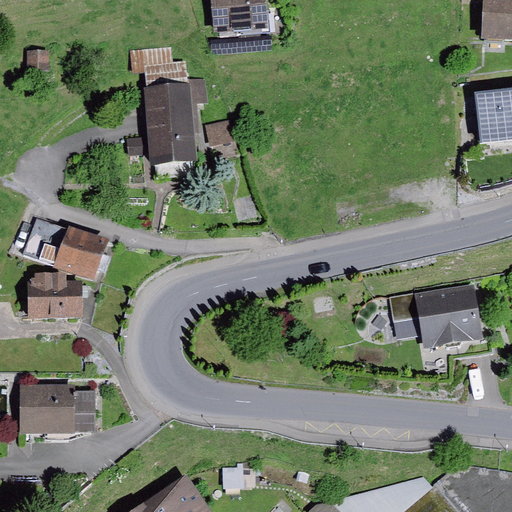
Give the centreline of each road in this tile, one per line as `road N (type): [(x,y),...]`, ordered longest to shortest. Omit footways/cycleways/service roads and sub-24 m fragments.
road 1 (secondary): [(511,425),(207,399),(170,383),(157,351),(167,309),(191,293),(309,266)]
road 2 (residential): [(35,200),(171,245),(268,249),(309,266)]
road 3 (secondary): [(309,266),(511,221)]
